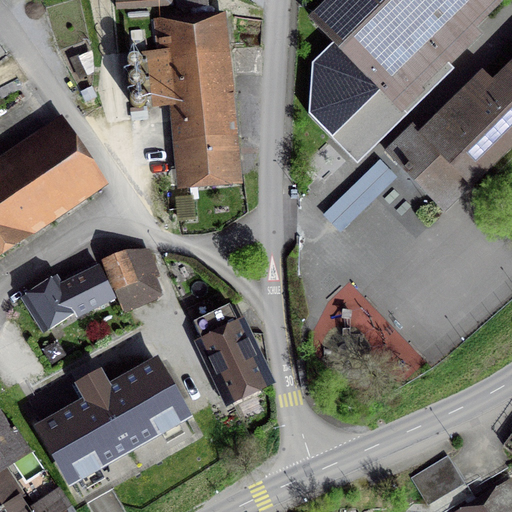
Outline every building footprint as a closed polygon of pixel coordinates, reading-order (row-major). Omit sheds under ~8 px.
[(116,0),(117,9),(172,5),(171,0),(116,0)] [(177,0),(178,8),(207,5),(206,0),(177,0)] [(333,0),(313,20),(400,107),(423,85),(424,86),(437,74),(435,72),(475,32),(470,26),(496,0),(333,0)] [(230,177),(214,23),(166,27),(169,55),(153,56),(158,103),(181,101),(189,181),(230,177)] [(511,68),(494,85),(484,75),(413,146),(404,137),(387,153),(434,201),(460,175),(469,184),(511,142),(511,68)] [(0,241),(94,177),(63,131),(0,173),(0,241)] [(325,214),(341,231),(396,179),(380,162),(325,214)] [(106,260),(124,306),(158,292),(141,251),(127,252),(106,260)] [(114,298),(99,267),(60,286),(57,282),(26,301),(45,331),(76,311),(78,316),(114,298)] [(194,340),(226,407),(275,383),(243,317),(237,320),(229,304),(193,322),(201,337),(194,340)] [(43,428),(72,480),(184,417),(155,364),(110,390),(100,372),(77,385),(87,402),(43,428)] [(11,453),(25,444),(15,427),(11,429),(0,411),(0,436),(11,453)] [(447,457),(412,478),(428,504),(463,484),(447,457)] [(73,511),(59,490),(51,495),(43,484),(28,494),(38,509),(34,511),(8,511),(5,508),(22,497),(0,464),(0,511),(73,511)] [(511,511),(511,490),(509,485),(465,511),(511,511)]
